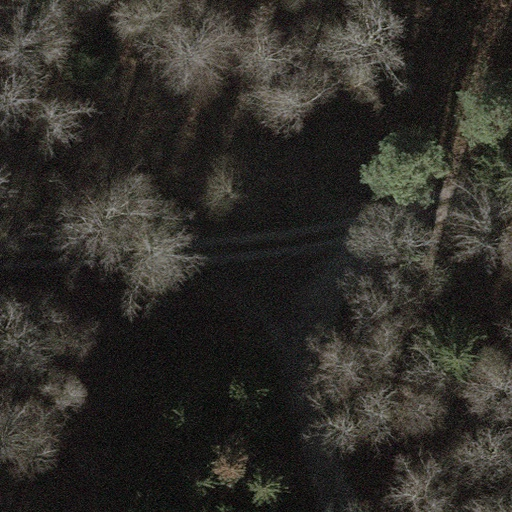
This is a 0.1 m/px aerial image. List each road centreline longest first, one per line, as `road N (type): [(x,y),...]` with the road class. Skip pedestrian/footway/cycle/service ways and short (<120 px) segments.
road 1 (track): [(348,511),(319,354),(365,228),(511,181)]
road 2 (track): [(0,239),(365,228)]
